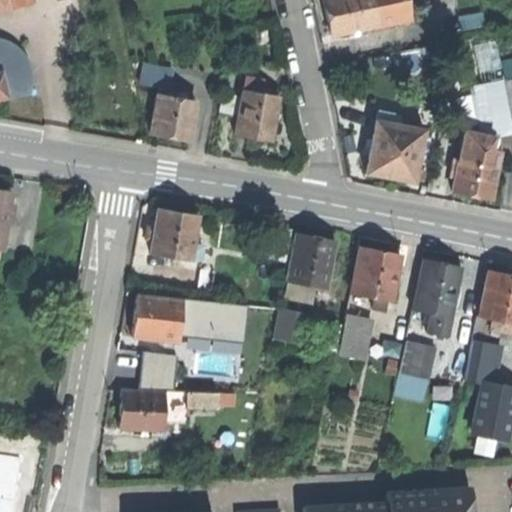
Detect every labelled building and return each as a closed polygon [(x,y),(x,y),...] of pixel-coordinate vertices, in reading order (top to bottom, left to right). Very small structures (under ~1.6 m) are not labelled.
[(0,0),(0,9),(29,3),(27,0),(0,0)] [(322,0),(326,19),(330,36),(350,32),(359,31),(409,21),(404,0),(322,0)] [(360,37),(359,31),(350,32),(352,39),(360,37)] [(144,60),(140,79),(171,86),(175,67),(144,60)] [(411,76),(419,112),(438,108),(430,72),(411,76)] [(250,143),(270,147),(278,100),(268,99),(269,92),(260,90),(261,84),(243,81),(232,140),(250,143)] [(169,141),(187,144),(194,105),(157,98),(150,138),(169,141)] [(511,132),(505,100),(487,104),(494,136),(496,135),(511,132)] [(377,111),(375,122),(390,125),(392,114),(377,111)] [(387,178),(412,183),(422,131),(390,125),(375,122),(365,173),(387,178)] [(463,132),(461,145),(482,149),(485,136),(463,132)] [(509,154),(511,132),(496,135),(495,152),(498,152),(509,154)] [(482,149),(461,145),(452,192),(470,195),(489,199),(498,152),(495,152),(482,149)] [(150,255),(190,260),(192,243),(196,216),(156,210),(154,223),(153,229),(151,240),(150,255)] [(13,213),(6,212),(4,224),(4,228),(11,229),(13,213)] [(143,239),(151,240),(153,229),(145,228),(143,239)] [(267,257),(284,260),(289,233),(273,230),(267,257)] [(315,239),(296,235),(286,282),(324,290),(334,242),(315,239)] [(202,245),(192,243),(190,260),(200,262),(202,245)] [(377,300),(390,303),(393,288),(398,266),(400,256),(379,252),(360,248),(350,295),(352,295),(377,300)] [(441,265),(423,261),(413,310),(450,318),(460,269),(441,265)] [(404,267),(398,266),(393,288),(399,290),(404,267)] [(511,278),(507,278),(488,274),(479,318),(501,322),(499,331),(511,333),(511,278)] [(376,307),(377,300),(352,295),(349,310),(374,315),(375,314),(376,307)] [(181,300),(135,296),(133,316),(131,336),(153,338),(161,339),(177,340),(181,300)] [(205,302),(203,317),(233,320),(234,305),(205,302)] [(294,312),(279,310),(273,338),(288,341),(294,312)] [(335,343),(356,348),(360,324),(340,320),(338,326),(335,343)] [(334,351),(335,343),(338,326),(323,323),(318,348),(334,351)] [(421,335),(406,332),(399,362),(414,365),(421,335)] [(486,345),(471,342),(464,380),(479,383),(486,345)] [(195,370),(235,373),(236,353),(196,349),(195,370)] [(511,401),(511,390),(480,384),(470,433),(505,440),(511,401)] [(162,391),(162,393),(161,423),(184,424),(185,407),(185,391),(162,391)] [(215,392),(185,391),(185,407),(214,408),(215,392)] [(162,393),(118,392),(117,410),(117,430),(161,431),(161,423),(162,393)] [(384,495),(385,504),(385,511),(468,511),(467,491),(426,493),(426,500),(417,501),(417,493),(384,495)] [(421,493),(417,493),(417,501),(426,500),(426,493),(421,493)]
